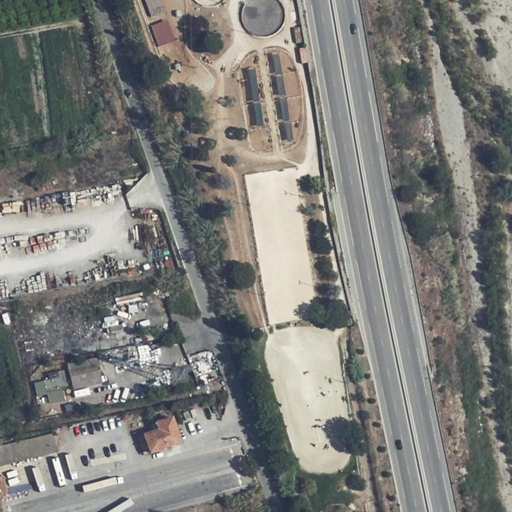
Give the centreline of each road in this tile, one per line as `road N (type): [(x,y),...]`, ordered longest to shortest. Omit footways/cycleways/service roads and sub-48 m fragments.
road 1 (unclassified): [(97,0),(275,511)]
road 2 (trunk): [(441,511),(343,0)]
road 3 (trunk): [(319,0),(417,511)]
